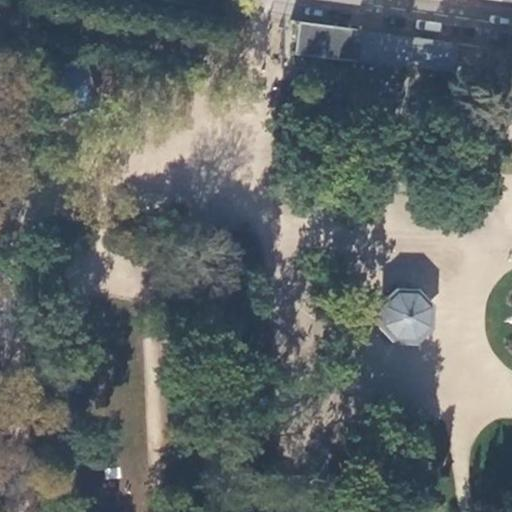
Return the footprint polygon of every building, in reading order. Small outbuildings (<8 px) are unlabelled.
[(362,30),(296,20),(292,51),(358,59),(362,30)] [(362,30),(358,59),(360,59),(377,62),(378,58),(387,59),(390,34),(362,30)] [(390,34),(387,59),(448,68),(449,61),(452,43),(390,34)] [(511,51),(452,43),(449,61),(511,69),(511,51)] [(388,343),(412,344),(428,328),(430,305),(415,287),(390,285),(373,302),(372,326),(388,343)]
